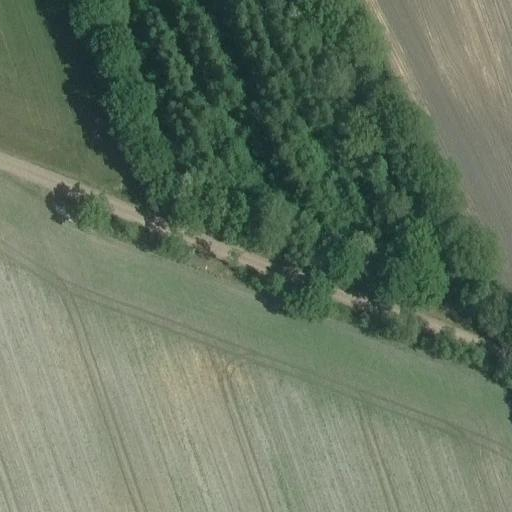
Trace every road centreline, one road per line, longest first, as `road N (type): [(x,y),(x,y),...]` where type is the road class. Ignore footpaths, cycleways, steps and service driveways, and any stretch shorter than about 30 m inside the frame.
road 1 (track): [(0,163),(455,336)]
road 2 (track): [(311,0),(450,292),(455,336)]
